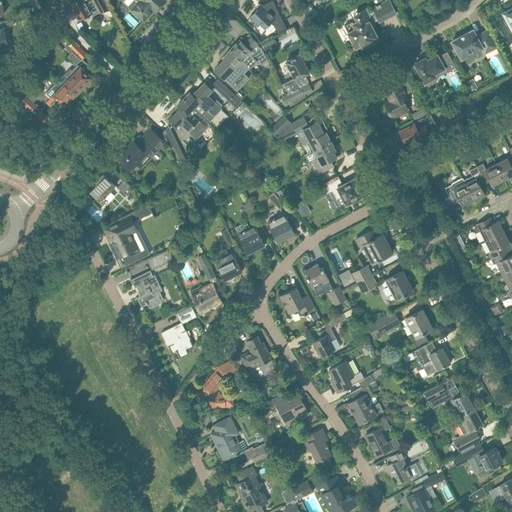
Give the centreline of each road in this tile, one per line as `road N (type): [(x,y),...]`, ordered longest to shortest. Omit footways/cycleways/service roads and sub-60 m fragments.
road 1 (residential): [(221,511),(74,215)]
road 2 (residential): [(511,417),(394,196)]
road 3 (residential): [(381,511),(349,444),(253,302)]
road 4 (residential): [(253,302),(309,242),(394,196)]
road 5 (residential): [(13,209),(133,87)]
road 6 (residential): [(334,82),(475,0)]
road 7 (residential): [(394,196),(334,82)]
road 8 (residential): [(133,87),(43,0)]
road 9 (residential): [(133,87),(216,0)]
